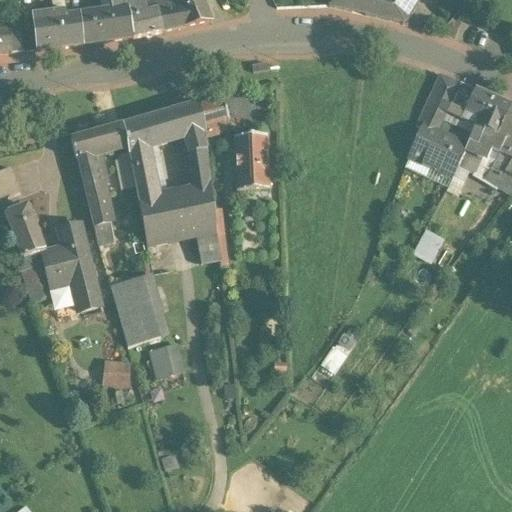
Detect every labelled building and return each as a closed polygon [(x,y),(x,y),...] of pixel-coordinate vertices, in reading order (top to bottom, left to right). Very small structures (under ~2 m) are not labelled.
[(81,30),(73,31),(72,23),(66,24),(62,0),(55,0),(52,1),(54,16),(31,18),(35,54),(82,49),(81,30)] [(124,8),(122,0),(98,0),(102,16),(78,19),(81,30),(82,49),(133,42),(128,12),(125,13),(124,8)] [(122,0),(124,8),(138,5),(136,0),(122,0)] [(143,0),(144,4),(147,17),(158,15),(162,36),(211,26),(200,0),(143,0)] [(330,0),(328,9),(368,19),(379,0),(377,0),(330,0)] [(408,15),(379,0),(368,19),(401,27),(408,15)] [(379,0),(408,15),(417,0),(379,0)] [(158,15),(147,17),(144,4),(138,5),(124,8),(125,13),(128,12),(133,42),(162,36),(158,15)] [(19,30),(0,31),(0,37),(8,38),(10,56),(22,55),(19,30)] [(0,56),(10,56),(8,38),(0,37),(0,56)] [(439,77),(428,100),(449,109),(460,87),(439,77)] [(511,110),(460,87),(449,109),(446,117),(474,130),(468,145),(476,148),(482,133),(497,140),(511,110)] [(222,100),(199,107),(204,131),(224,126),(229,124),(222,100)] [(449,109),(428,100),(415,129),(420,132),(408,160),(452,180),(457,170),(465,153),(465,151),(437,138),(446,117),(449,109)] [(199,107),(172,115),(180,143),(184,142),(185,146),(205,140),(205,138),(204,131),(199,107)] [(511,110),(497,140),(492,150),(509,158),(503,170),(504,170),(493,189),(511,199),(511,197),(511,110)] [(172,115),(158,119),(166,147),(180,143),(172,115)] [(158,119),(122,129),(125,148),(130,168),(134,189),(154,185),(148,153),(166,147),(158,119)] [(224,126),(204,131),(205,138),(226,132),(224,126)] [(122,129),(106,134),(110,152),(125,148),(122,129)] [(106,134),(70,144),(75,162),(76,162),(84,195),(102,190),(101,179),(96,156),(110,152),(106,134)] [(185,146),(184,146),(191,193),(211,192),(205,140),(185,146)] [(266,141),(246,141),(233,142),(236,196),(268,195),(266,141)] [(509,158),(492,150),(487,162),(494,165),(484,182),(483,183),(493,189),(504,170),(503,170),(509,158)] [(486,163),(465,153),(457,170),(472,177),(484,182),(494,165),(487,162),(486,163)] [(134,189),(130,168),(123,171),(129,198),(125,199),(127,208),(137,206),(134,189)] [(472,177),(457,170),(452,180),(467,187),(472,177)] [(10,172),(0,175),(0,204),(19,197),(10,172)] [(154,185),(134,189),(137,204),(157,200),(154,185)] [(102,190),(84,195),(97,250),(112,247),(108,227),(105,210),(103,203),(102,190)] [(157,200),(137,204),(137,206),(146,251),(195,241),(215,236),(211,192),(191,193),(171,197),(157,200)] [(456,200),(445,195),(440,205),(451,211),(456,200)] [(117,208),(105,210),(108,227),(120,225),(117,208)] [(44,255),(26,209),(6,217),(22,261),(15,263),(20,275),(32,272),(27,260),(44,255)] [(100,310),(79,229),(58,235),(62,253),(42,258),(50,290),(70,285),(77,315),(100,310)] [(422,232),(410,257),(431,266),(442,241),(422,232)] [(215,236),(195,241),(200,268),(219,265),(215,236)] [(32,272),(20,275),(32,307),(44,302),(38,286),(32,272)] [(142,282),(110,291),(127,352),(159,343),(142,282)] [(345,327),(319,367),(333,376),(359,336),(345,327)] [(187,375),(181,350),(151,357),(156,382),(187,375)] [(132,368),(103,365),(101,388),(129,391),(132,368)]
